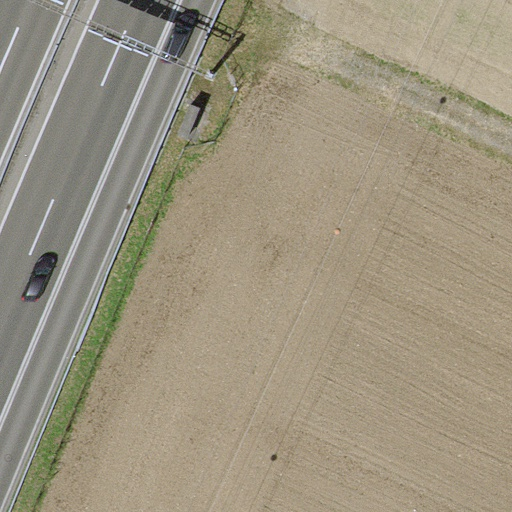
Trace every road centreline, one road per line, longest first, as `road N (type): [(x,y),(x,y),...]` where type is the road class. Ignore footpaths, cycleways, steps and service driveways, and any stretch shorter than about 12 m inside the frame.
road 1 (motorway): [(1,511),(210,0)]
road 2 (motorway): [(0,329),(140,0)]
road 3 (track): [(511,134),(286,21)]
